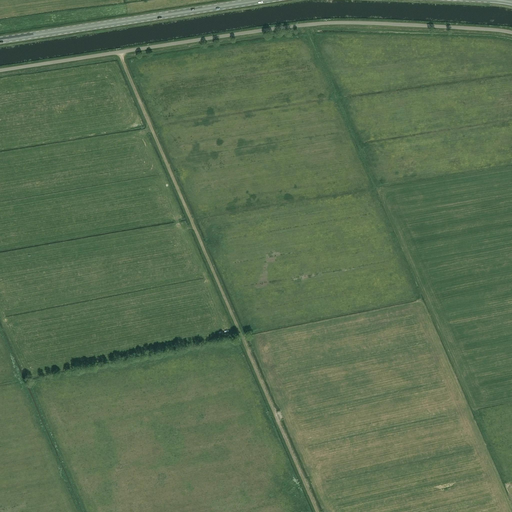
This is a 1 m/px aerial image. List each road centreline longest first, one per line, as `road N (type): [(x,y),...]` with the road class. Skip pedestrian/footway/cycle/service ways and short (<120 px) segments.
road 1 (unclassified): [(0,70),(328,22),(511,32)]
road 2 (track): [(318,511),(121,51)]
road 3 (primary): [(264,0),(0,40)]
